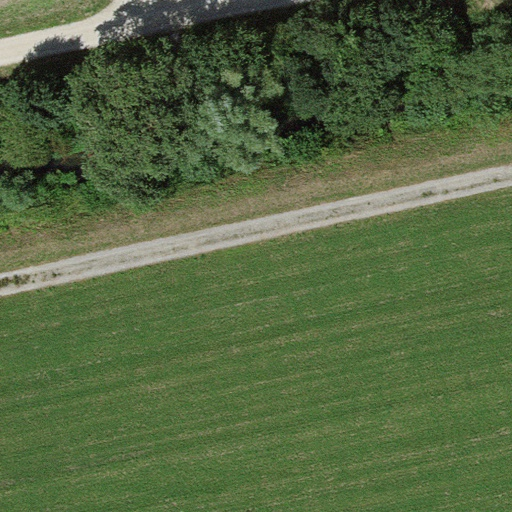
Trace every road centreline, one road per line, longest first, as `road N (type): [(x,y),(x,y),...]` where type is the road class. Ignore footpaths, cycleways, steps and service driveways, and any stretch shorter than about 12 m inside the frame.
road 1 (track): [(511,175),(0,286)]
road 2 (track): [(0,52),(246,0)]
